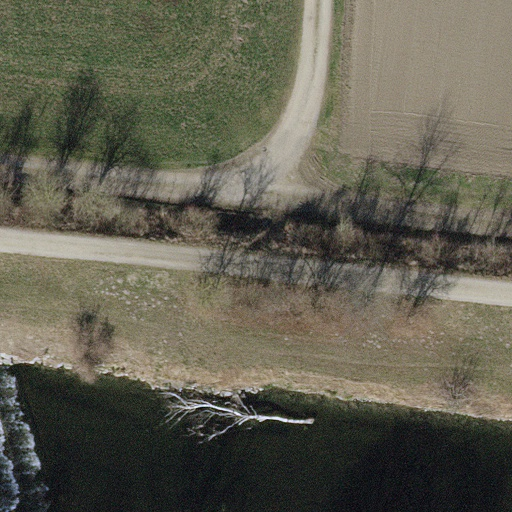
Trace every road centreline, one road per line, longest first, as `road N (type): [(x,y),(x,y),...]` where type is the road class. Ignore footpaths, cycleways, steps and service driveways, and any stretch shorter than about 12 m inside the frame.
road 1 (track): [(511,289),(0,233)]
road 2 (track): [(511,223),(0,167)]
road 3 (track): [(290,198),(317,0)]
